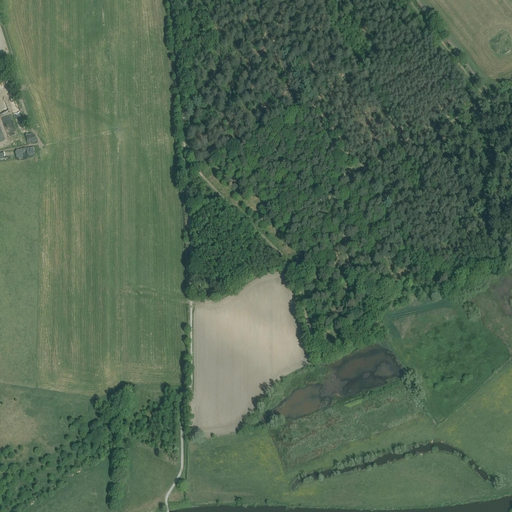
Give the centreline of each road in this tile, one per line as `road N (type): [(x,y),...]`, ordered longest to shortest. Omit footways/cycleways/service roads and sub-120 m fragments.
road 1 (track): [(379,324),(332,343),(313,333),(292,264),(183,157)]
road 2 (track): [(251,0),(348,177)]
road 3 (track): [(170,0),(183,157)]
road 4 (track): [(191,306),(183,157)]
road 5 (track): [(491,101),(409,0)]
